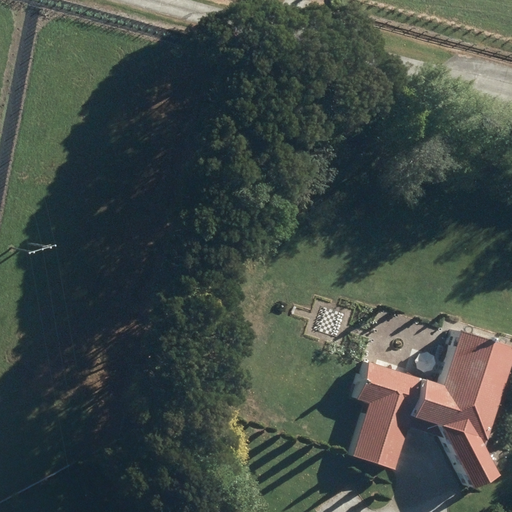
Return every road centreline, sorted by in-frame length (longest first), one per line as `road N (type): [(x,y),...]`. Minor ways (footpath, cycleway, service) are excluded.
road 1 (unknown): [(286,31),(511,90)]
road 2 (unknown): [(164,0),(286,31)]
